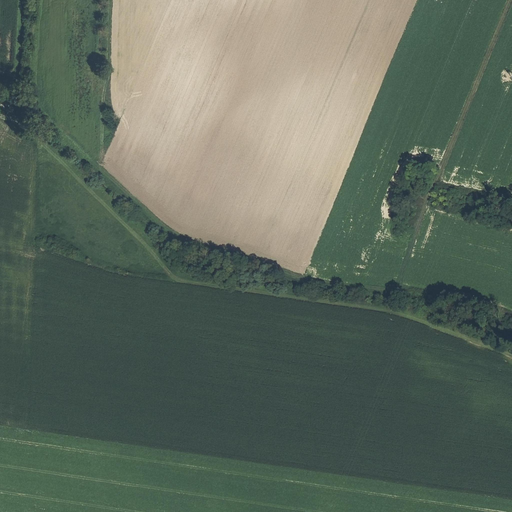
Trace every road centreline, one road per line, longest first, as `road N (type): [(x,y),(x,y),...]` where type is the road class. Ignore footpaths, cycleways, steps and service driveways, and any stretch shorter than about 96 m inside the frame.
road 1 (track): [(511,0),(392,288),(310,280),(193,243),(101,171),(110,0)]
road 2 (track): [(511,506),(0,428)]
road 3 (track): [(392,288),(392,308),(171,274),(0,116)]
road 4 (track): [(511,350),(392,308)]
